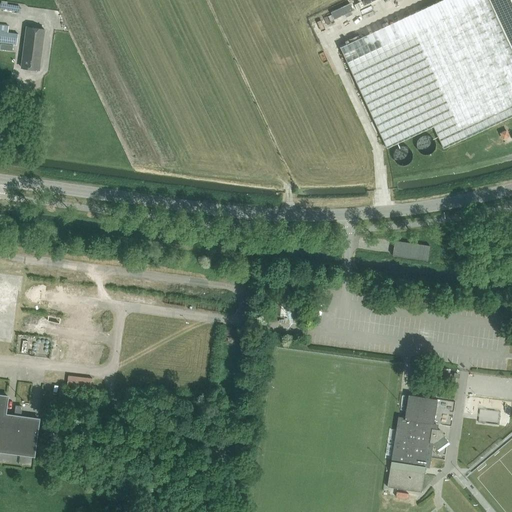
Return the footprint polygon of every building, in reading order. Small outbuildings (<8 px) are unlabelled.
[(443,147),(511,115),(511,48),(490,0),(436,0),(342,42),(388,141),(432,124),(443,147)] [(511,0),(490,0),(511,48),(511,0)] [(0,2),(0,11),(18,12),(18,3),(0,2)] [(346,17),(352,14),(351,11),(353,10),(352,6),(350,3),(331,12),(332,16),(334,19),(345,14),(346,17)] [(22,68),(39,70),(45,30),(27,27),(22,68)] [(0,31),(0,43),(5,44),(16,45),(17,34),(0,31)] [(506,130),(500,133),(503,139),(509,136),(506,130)] [(430,245),(394,240),(392,255),(428,260),(430,245)] [(24,280),(0,277),(0,337),(16,339),(24,280)] [(91,387),(91,375),(66,374),(65,385),(91,387)] [(34,456),(35,456),(40,419),(28,417),(20,416),(14,415),(5,414),(8,396),(3,395),(0,394),(0,451),(33,455),(34,456)] [(398,416),(391,462),(395,462),(394,468),(390,467),(387,487),(422,492),(429,443),(432,443),(437,450),(448,442),(440,430),(435,429),(436,424),(433,424),(437,399),(409,395),(406,417),(398,416)]
